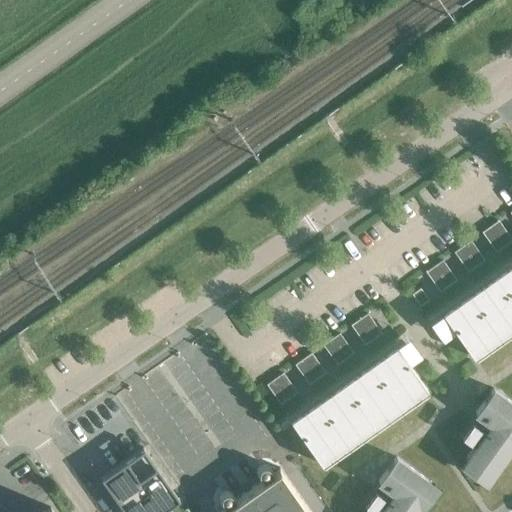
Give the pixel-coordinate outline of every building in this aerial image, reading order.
[(490,226),(494,231),(502,226),(498,220),(490,226)] [(490,226),(482,232),(485,237),(494,231),(490,226)] [(505,230),(502,226),(494,231),(497,236),(505,230)] [(497,236),(500,241),(509,235),(505,230),(497,236)] [(497,236),(494,231),(485,237),(489,242),(497,236)] [(511,239),(509,235),(500,241),(504,246),(511,240),(511,239)] [(492,247),(500,241),(497,236),(489,242),(492,247)] [(462,246),(465,251),(474,245),(470,240),(462,246)] [(504,246),(500,241),(492,247),(496,252),(504,246)] [(477,250),(474,245),(465,251),(469,256),(477,250)] [(454,252),(457,257),(465,251),(462,246),(454,252)] [(469,256),(472,261),(481,255),(477,250),(469,256)] [(457,257),(461,262),(469,256),(465,251),(457,257)] [(442,312),(474,358),(511,331),(511,255),(427,315),(442,337),(451,331),(439,314),(442,312)] [(484,260),(481,255),(472,261),(476,266),(484,260)] [(461,262),(464,267),(472,261),(469,256),(461,262)] [(434,266),(437,271),(446,265),(442,260),(434,266)] [(464,267),(468,272),(476,266),(472,261),(464,267)] [(449,270),(446,265),(437,271),(441,276),(449,270)] [(425,272),(429,277),(437,271),(434,266),(425,272)] [(449,270),(441,276),(444,281),(453,275),(449,270)] [(441,276),(437,271),(429,277),(433,282),(441,276)] [(456,280),(453,275),(444,281),(448,286),(456,280)] [(433,282),(436,287),(444,281),(441,276),(433,282)] [(448,286),(444,281),(436,287),(440,292),(448,286)] [(421,290),(413,296),(416,301),(425,295),(421,290)] [(428,300),(425,295),(416,301),(420,306),(428,300)] [(367,313),(359,319),(362,324),(371,318),(367,313)] [(374,323),(371,318),(362,324),(366,329),(374,323)] [(354,330),(362,324),(359,319),(350,325),(354,330)] [(366,329),(369,334),(377,328),(374,323),(366,329)] [(366,329),(362,324),(354,330),(357,335),(366,329)] [(381,333),(377,328),(369,334),(373,339),(381,333)] [(357,335),(361,340),(369,334),(366,329),(357,335)] [(292,423),(322,465),(427,391),(395,345),(397,343),(409,360),(418,354),(403,332),(282,418),(281,419),(280,420),(280,422),(280,423),(280,424),(281,425),(282,426),(283,427),(285,427),(286,427),(288,426),(292,423)] [(339,333),(331,339),(334,344),(342,338),(339,333)] [(373,339),(369,334),(361,340),(364,345),(373,339)] [(346,343),(342,338),(334,344),(338,349),(346,343)] [(322,344),(326,349),(334,344),(331,339),(322,344)] [(338,349),(341,353),(349,348),(346,343),(338,349)] [(338,349),(334,344),(326,349),(329,354),(338,349)] [(353,353),(349,348),(341,353),(345,359),(353,353)] [(329,354),(333,359),(341,353),(338,349),(329,354)] [(311,352),(303,358),(306,363),(314,358),(311,352)] [(333,359),(336,364),(345,359),(341,353),(333,359)] [(294,364),(298,369),(306,363),(303,358),(294,364)] [(318,362),(314,358),(306,363),(310,368),(318,362)] [(310,368),(313,373),(321,367),(318,362),(310,368)] [(298,369),(301,374),(310,368),(306,363),(298,369)] [(325,372),(321,367),(313,373),(317,378),(325,372)] [(301,374),(305,379),(313,373),(310,368),(301,374)] [(274,378),(278,383),(286,377),(283,372),(274,378)] [(305,379),(308,384),(317,378),(313,373),(305,379)] [(290,382),(286,377),(278,383),(281,388),(290,382)] [(266,384),(270,389),(278,383),(274,378),(266,384)] [(290,382),(281,388),(285,393),(293,387),(290,382)] [(281,388),(278,383),(270,389),(273,394),(281,388)] [(297,392),(293,387),(285,393),(289,398),(297,392)] [(273,394),(277,399),(285,393),(281,388),(273,394)] [(511,434),(511,402),(493,389),(475,413),(477,415),(461,436),(475,446),(466,458),(490,476),(511,445),(511,438),(510,437),(511,434)] [(289,398),(285,393),(277,399),(280,404),(289,398)] [(151,511),(173,497),(136,446),(94,476),(119,511),(151,511)] [(430,482),(396,457),(378,482),(380,483),(364,505),(374,511),(416,511),(418,510),(413,506),(430,482)] [(310,511),(279,468),(273,472),(270,468),(269,466),(267,466),(266,465),(264,465),(262,465),(261,466),(259,467),(258,468),(257,469),(257,470),(257,471),(256,472),(256,473),(257,475),(257,476),(261,481),(235,499),(233,495),(232,494),(230,493),(230,492),(228,492),(227,491),(225,492),(224,492),(222,493),(220,494),(220,495),(219,497),(219,498),(219,499),(219,500),(219,501),(219,502),(220,504),(223,508),(217,511),(216,511),(310,511)]
